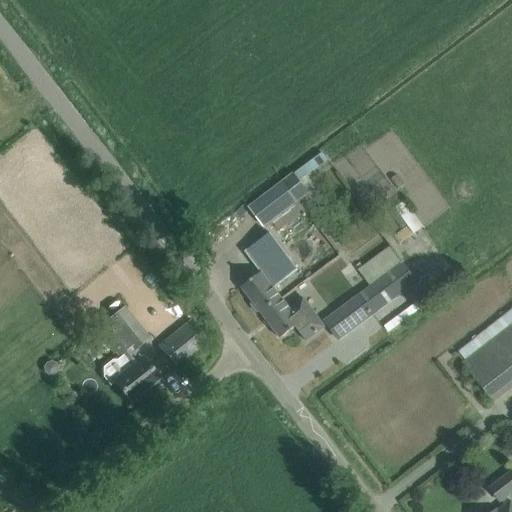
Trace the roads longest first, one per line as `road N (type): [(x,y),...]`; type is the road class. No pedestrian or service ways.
road 1 (unclassified): [(256,350),(0,21)]
road 2 (unclassified): [(35,511),(256,350)]
road 3 (unclassified): [(379,511),(256,350)]
